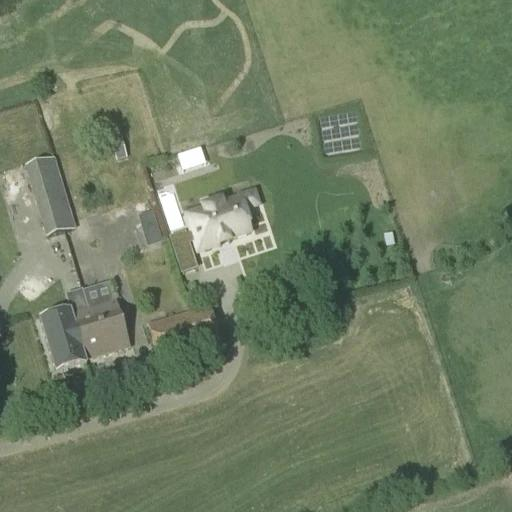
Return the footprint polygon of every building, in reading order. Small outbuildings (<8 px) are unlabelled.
[(45,241),(75,233),(54,162),(24,170),(45,241)] [(205,259),(259,241),(248,208),(194,225),(200,241),(188,245),(184,232),(165,239),(173,264),(192,258),(191,254),(203,250),(205,259)] [(154,215),(138,219),(146,250),(162,246),(154,215)] [(77,346),(84,368),(84,367),(83,364),(126,350),(111,302),(86,310),(88,319),(83,321),(89,342),(77,346)] [(158,369),(221,350),(208,308),(145,327),(158,369)] [(88,319),(86,310),(78,313),(77,310),(36,323),(54,377),(84,368),(77,346),(89,342),(83,321),(88,319)]
